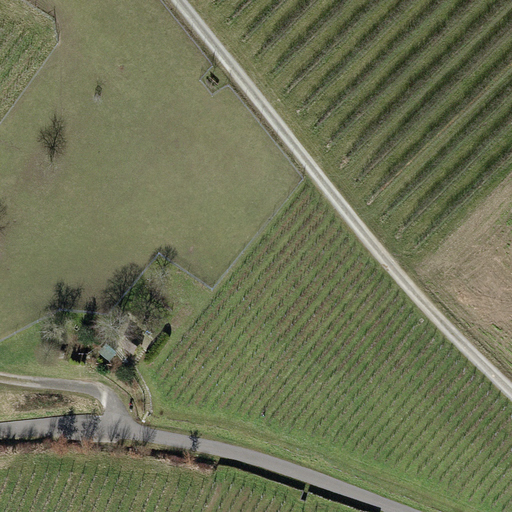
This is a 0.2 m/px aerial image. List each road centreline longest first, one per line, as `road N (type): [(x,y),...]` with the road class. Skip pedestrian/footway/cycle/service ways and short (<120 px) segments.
road 1 (track): [(178,0),(415,292),(511,389)]
road 2 (residential): [(0,430),(114,429),(179,439),(407,511)]
road 3 (track): [(114,429),(113,400),(83,386),(0,380)]
